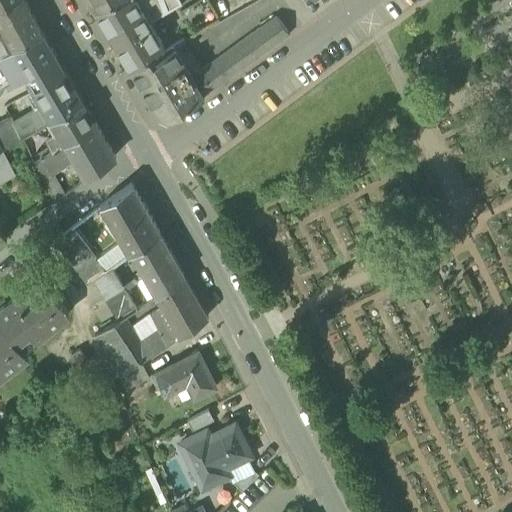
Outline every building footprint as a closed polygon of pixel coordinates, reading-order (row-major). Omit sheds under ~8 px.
[(23,0),(12,0),(0,6),(0,24),(5,34),(13,48),(42,33),(23,0)] [(89,0),(95,9),(119,0),(89,0)] [(145,26),(129,0),(119,0),(95,9),(115,43),(145,26)] [(166,50),(149,21),(137,0),(129,0),(145,26),(160,53),(166,50)] [(137,0),(149,21),(156,17),(156,18),(182,3),(180,0),(137,0)] [(191,75),(204,96),(289,34),(276,16),(201,70),(200,69),(191,75)] [(115,43),(130,69),(160,53),(145,26),(115,43)] [(25,77),(25,78),(58,59),(42,33),(13,48),(0,54),(0,84),(13,77),(16,83),(25,77)] [(0,53),(0,54),(13,48),(5,34),(0,36),(0,53)] [(166,50),(160,53),(130,69),(158,117),(168,119),(170,118),(204,96),(191,75),(174,46),(166,50)] [(25,78),(33,90),(65,71),(58,59),(25,78)] [(38,100),(42,106),(50,120),(83,101),(65,71),(33,90),(38,100)] [(57,132),(64,143),(96,123),(83,101),(50,120),(57,132)] [(26,134),(50,120),(42,106),(14,122),(13,123),(21,138),(26,134)] [(0,122),(0,146),(1,149),(21,138),(13,123),(14,122),(11,117),(0,122)] [(115,157),(96,123),(64,143),(72,157),(84,177),(115,157)] [(53,150),(64,143),(57,132),(46,139),(53,150)] [(53,150),(44,156),(50,166),(52,170),(72,157),(64,143),(53,150)] [(0,184),(16,175),(1,149),(0,146),(0,184)] [(48,167),(50,166),(44,156),(33,162),(39,172),(48,167)] [(58,186),(48,167),(39,172),(55,202),(73,190),(67,181),(58,186)] [(129,254),(131,252),(159,232),(160,232),(131,183),(100,205),(124,246),(129,254)] [(54,242),(87,284),(106,271),(98,261),(72,227),(54,242)] [(141,270),(143,273),(157,262),(156,260),(170,250),(159,232),(131,252),(141,270)] [(106,271),(111,267),(119,261),(129,254),(124,246),(98,261),(106,271)] [(184,275),(170,250),(156,260),(157,262),(143,273),(155,294),(184,275)] [(130,279),(119,261),(111,267),(122,285),(130,279)] [(93,281),(105,300),(124,289),(112,269),(93,281)] [(0,307),(0,320),(22,349),(22,348),(68,313),(65,304),(42,275),(0,307)] [(184,275),(155,294),(179,335),(208,316),(184,275)] [(136,308),(124,289),(105,300),(116,320),(136,308)] [(140,361),(179,335),(155,294),(136,308),(95,335),(114,377),(114,378),(140,361)] [(0,376),(27,355),(22,348),(22,349),(0,320),(0,376)] [(71,354),(78,368),(88,363),(80,349),(71,354)] [(184,378),(194,397),(216,386),(198,350),(153,372),(162,389),(184,378)] [(116,386),(118,392),(148,376),(140,361),(114,378),(114,377),(112,378),(116,386)] [(48,384),(59,403),(73,395),(63,376),(48,384)] [(209,408),(187,420),(192,431),(214,419),(209,408)] [(194,468),(202,486),(228,474),(225,467),(246,456),(250,454),(234,423),(209,436),(206,429),(181,441),(194,468)] [(225,467),(228,474),(234,482),(251,465),(246,456),(225,467)] [(234,482),(242,490),(259,474),(251,465),(234,482)]
